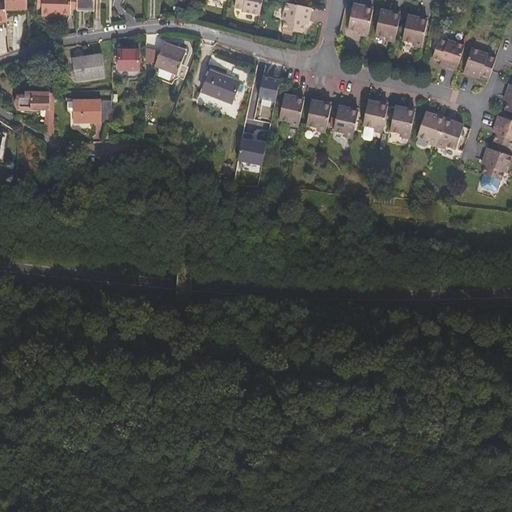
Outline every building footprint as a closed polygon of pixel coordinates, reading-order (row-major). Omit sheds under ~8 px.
[(28,7),(27,0),(4,0),(5,1),(6,9),(28,7)] [(61,18),(61,0),(44,0),(44,17),(61,18)] [(71,18),(72,10),(71,0),(61,0),(61,18),(71,18)] [(78,0),(78,10),(94,10),(94,0),(78,0)] [(240,11),(258,15),(260,0),(233,0),(232,7),(240,9),(240,11)] [(477,3),(469,1),(467,7),(475,9),(477,3)] [(306,22),(309,9),(283,4),(280,20),(282,21),(281,29),(300,33),(302,25),(302,21),(306,22)] [(365,39),(370,11),(363,10),(358,8),(351,7),(345,31),(356,34),(355,37),(365,39)] [(391,45),(398,17),(385,14),(378,13),(372,38),(383,40),(383,43),(391,45)] [(419,51),(425,24),(418,22),(412,21),(405,19),(399,43),(411,46),(410,49),(419,51)] [(448,70),(457,45),(449,42),(449,44),(440,41),(434,61),(442,63),(445,65),(444,69),(448,70)] [(454,72),(462,46),(457,45),(448,70),(454,72)] [(175,77),(184,54),(161,46),(153,69),(175,77)] [(464,47),(462,46),(454,72),(455,73),(464,47)] [(140,69),(139,48),(120,49),(120,70),(140,69)] [(467,76),(475,51),(471,50),(463,75),(467,76)] [(491,71),(495,61),(487,58),(488,56),(475,51),(467,76),(472,78),(473,74),(480,77),(486,80),(487,78),(488,79),(491,71)] [(105,77),(102,56),(72,60),(75,82),(105,77)] [(231,102),(240,81),(210,69),(202,90),(231,102)] [(259,98),(277,101),(281,78),(273,77),(273,79),(264,77),(259,98)] [(48,132),(56,133),(56,122),(55,114),(54,95),(50,95),(50,89),(26,89),(26,93),(17,93),(17,108),(25,109),(26,111),(43,112),(43,108),(47,108),(48,116),(48,132)] [(297,129),(303,100),(296,98),(291,98),(284,96),(278,121),(289,123),(288,127),(297,129)] [(78,122),(109,122),(114,106),(114,100),(75,100),(75,111),(78,111),(78,122)] [(301,126),(305,127),(311,102),(307,101),(301,126)] [(324,136),(331,107),(318,104),(311,102),(305,127),(315,130),(314,134),(324,136)] [(379,134),(385,106),(372,103),(365,102),(360,126),(370,129),(370,132),(379,134)] [(350,139),(356,111),(348,110),(344,109),(336,107),(332,132),(341,134),(341,137),(350,139)] [(408,140),(413,112),(405,110),(401,109),(394,108),(388,132),(400,134),(399,138),(408,140)] [(432,149),(441,121),(429,117),(423,115),(415,138),(426,142),(425,146),(432,149)] [(511,122),(497,117),(493,129),(497,130),(495,134),(493,142),(496,144),(511,149),(511,146),(511,122)] [(454,126),(441,121),(432,149),(441,152),(442,148),(453,152),(461,128),(454,126)] [(268,144),(242,138),(238,160),(264,165),(268,144)] [(510,153),(511,149),(496,144),(494,147),(510,153)] [(510,158),(486,149),(481,162),(486,163),(484,167),(482,175),(500,182),(503,174),(505,174),(510,158)]
